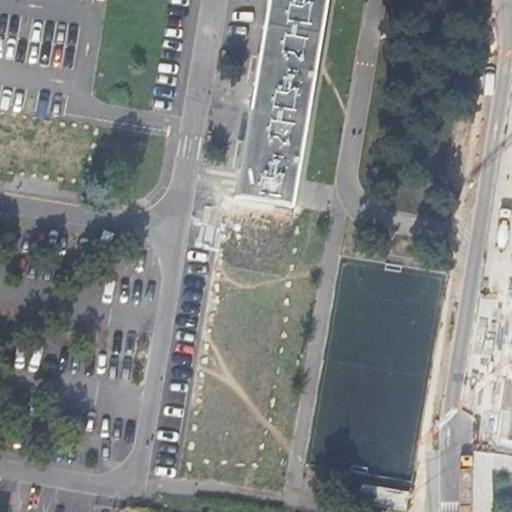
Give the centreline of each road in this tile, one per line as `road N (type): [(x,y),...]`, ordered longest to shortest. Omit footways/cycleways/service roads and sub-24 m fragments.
road 1 (residential): [(0,470),(97,488),(128,476),(143,445),(213,0)]
road 2 (residential): [(452,511),(456,418),(511,74)]
